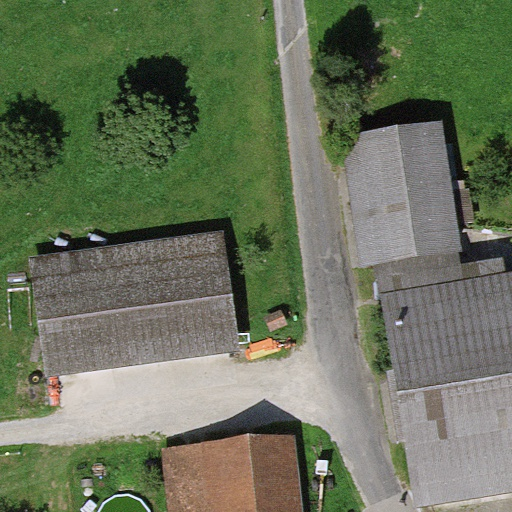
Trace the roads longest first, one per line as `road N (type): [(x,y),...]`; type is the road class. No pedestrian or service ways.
road 1 (track): [(351,423),(295,0)]
road 2 (unknown): [(351,423),(0,453)]
